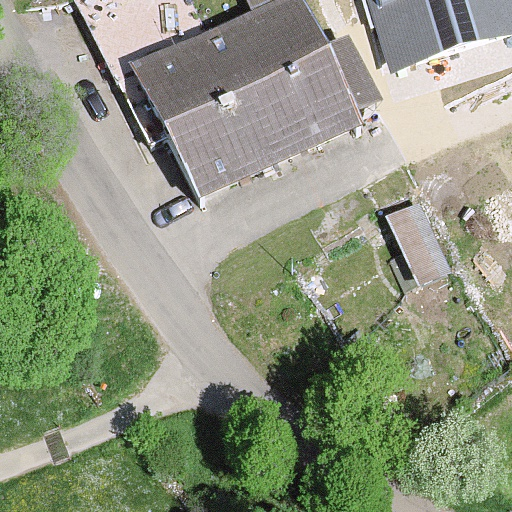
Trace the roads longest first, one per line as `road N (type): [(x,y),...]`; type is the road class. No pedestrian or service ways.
road 1 (residential): [(0,20),(124,238),(223,374),(293,444),(405,511)]
road 2 (track): [(0,468),(156,409),(223,374)]
